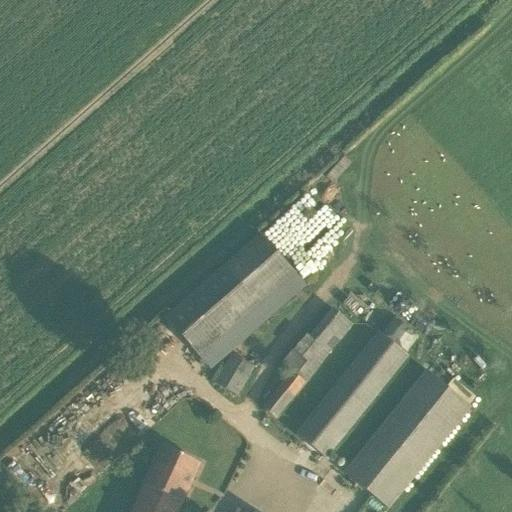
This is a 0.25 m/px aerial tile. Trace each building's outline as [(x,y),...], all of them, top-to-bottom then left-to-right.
[(199,357),(210,347),(221,361),(283,306),(271,293),(294,273),(260,234),(164,318),(199,357)] [(262,407),(276,419),(352,326),(332,308),(308,337),(305,334),(281,363),(291,372),(262,407)] [(326,459),(408,357),(377,333),(296,435),(326,459)] [(471,409),(425,372),(343,472),(390,510),(471,409)] [(177,511),(200,465),(161,446),(130,511),(177,511)]
